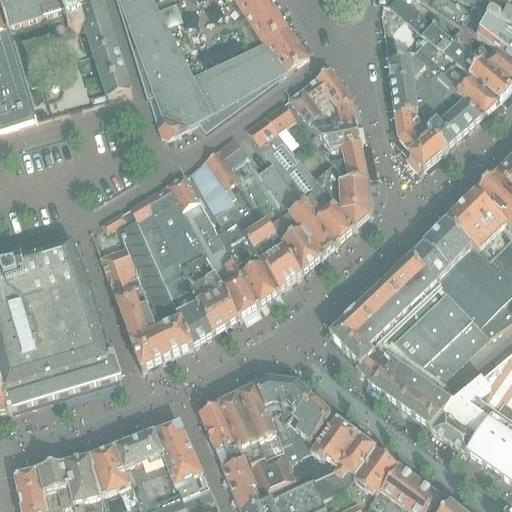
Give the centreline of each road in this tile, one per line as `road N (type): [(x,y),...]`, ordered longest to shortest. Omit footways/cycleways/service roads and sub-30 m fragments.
road 1 (residential): [(494,511),(404,445),(511,341)]
road 2 (residential): [(325,57),(165,174)]
road 3 (residential): [(0,251),(76,233),(165,174)]
road 4 (residential): [(0,150),(141,111)]
